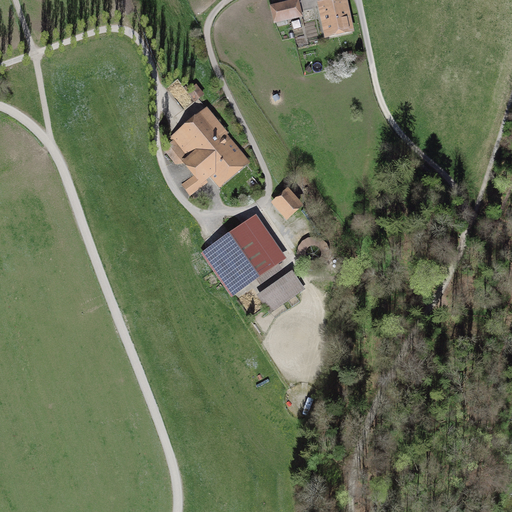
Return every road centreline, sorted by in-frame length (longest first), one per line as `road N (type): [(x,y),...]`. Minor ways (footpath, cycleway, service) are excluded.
road 1 (track): [(0,65),(98,31),(127,31),(156,73),(158,151),(177,194),(199,211),(258,204),(267,194),(266,172),(207,39),(209,21),(227,0)]
road 2 (track): [(170,458),(51,148),(0,106)]
road 3 (track): [(473,200),(364,430),(352,511)]
road 4 (track): [(358,0),(387,115),(473,200)]
road 5 (track): [(51,148),(35,52),(16,0)]
